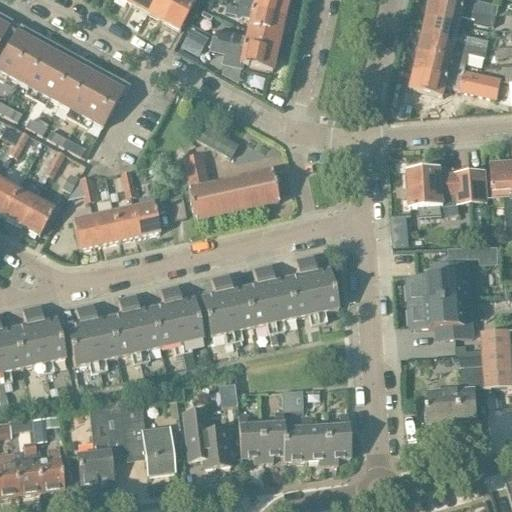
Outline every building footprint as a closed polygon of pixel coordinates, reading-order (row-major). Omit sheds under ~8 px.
[(132,0),(129,7),(144,15),(153,0),(132,0)] [(153,0),(144,15),(160,24),(173,0),(153,0)] [(173,0),(160,24),(178,34),(194,3),(188,0),(173,0)] [(202,0),(199,7),(208,12),(214,3),(208,0),(202,0)] [(239,2),(236,10),(283,20),(287,3),(276,0),(252,0),(251,5),(239,2)] [(430,0),(430,3),(487,17),(488,15),(494,16),(496,16),(498,9),(478,5),(478,6),(466,3),(466,0),(430,0)] [(430,3),(425,22),(460,29),(462,20),(474,23),(473,28),(487,31),(493,30),(496,16),(494,16),(488,15),(487,17),(430,3)] [(247,21),(245,31),(279,38),(283,20),(236,10),(230,9),(229,17),(247,21)] [(0,17),(0,44),(6,34),(11,24),(0,17)] [(425,22),(421,39),(479,51),(487,51),(488,45),(458,38),(460,29),(425,22)] [(0,64),(0,77),(16,86),(41,40),(19,28),(14,38),(0,64)] [(197,60),(207,40),(190,31),(180,50),(197,60)] [(216,42),(275,56),(279,38),(245,31),(243,40),(218,34),(212,31),(208,38),(216,42)] [(6,34),(0,44),(0,64),(14,38),(6,34)] [(421,39),(417,57),(465,68),(468,58),(484,62),(487,51),(479,51),(421,39)] [(41,40),(16,86),(37,98),(62,52),(41,40)] [(271,74),(275,56),(216,42),(214,51),(240,57),(238,66),(271,74)] [(497,60),(511,59),(511,50),(496,52),(497,60)] [(62,52),(37,98),(58,109),(83,63),(62,52)] [(494,92),(497,93),(500,82),(464,74),(465,68),(417,57),(413,74),(472,88),(483,91),(483,89),(494,92)] [(83,63),(58,109),(79,121),(104,75),(83,63)] [(495,103),(497,93),(494,92),(483,89),(483,91),(472,88),(413,74),(410,92),(442,99),(444,90),(454,92),(453,94),(495,103)] [(104,75),(79,121),(101,132),(125,88),(126,87),(104,75)] [(4,109),(0,116),(0,117),(16,127),(21,118),(4,109)] [(24,130),(41,140),(46,131),(28,122),(24,130)] [(192,142),(194,143),(229,163),(237,149),(217,138),(200,128),(192,142)] [(8,157),(12,159),(24,137),(19,134),(8,157)] [(49,134),(45,142),(62,152),(67,144),(49,134)] [(24,137),(12,159),(17,161),(28,139),(24,137)] [(67,144),(62,152),(79,161),(84,153),(67,144)] [(56,154),(49,166),(58,171),(64,159),(56,154)] [(187,193),(193,225),(277,206),(270,175),(207,189),(200,159),(182,163),(188,193),(187,193)] [(52,182),(58,171),(49,166),(43,177),(52,182)] [(493,203),(494,212),(504,211),(506,240),(511,239),(511,210),(509,167),(490,168),(493,203)] [(406,174),(408,199),(406,200),(406,207),(408,209),(409,212),(417,212),(418,220),(430,220),(430,219),(434,219),(437,217),(439,214),(440,210),(443,210),(442,200),(455,199),(455,209),(486,207),(484,175),(440,178),(439,172),(406,174)] [(122,190),(131,188),(128,175),(119,177),(122,190)] [(134,200),(131,188),(122,190),(119,177),(125,202),(134,200)] [(69,178),(61,192),(70,197),(78,183),(69,178)] [(87,179),(78,182),(81,195),(91,193),(87,179)] [(0,182),(0,218),(2,220),(17,192),(0,182)] [(70,197),(67,203),(82,199),(81,195),(78,182),(78,183),(70,197)] [(17,192),(2,220),(20,230),(35,202),(17,192)] [(91,193),(81,195),(82,199),(84,207),(93,205),(91,193)] [(100,195),(102,203),(108,201),(107,194),(100,195)] [(116,196),(109,198),(111,205),(117,204),(116,196)] [(185,221),(181,200),(169,202),(174,224),(185,221)] [(35,202),(20,230),(38,240),(54,212),(35,202)] [(131,210),(139,241),(159,237),(152,206),(131,210)] [(111,215),(118,246),(139,241),(131,210),(111,215)] [(92,220),(98,250),(118,246),(111,215),(91,219),(92,220)] [(78,255),(98,250),(92,220),(91,219),(71,224),(78,255)] [(410,219),(389,220),(391,252),(408,251),(406,221),(410,221),(410,219)] [(448,254),(448,264),(479,263),(479,253),(448,254)] [(302,262),(304,273),(311,271),(313,268),(311,260),(302,262)] [(299,274),(304,273),(302,262),(294,264),(296,272),(299,274)] [(412,287),(407,288),(409,308),(415,308),(469,304),(466,267),(438,269),(439,281),(412,283),(412,287)] [(260,271),(263,282),(269,280),(271,277),(269,269),(260,271)] [(257,283),(263,282),(260,271),(252,273),(254,281),(257,283)] [(306,277),(318,328),(326,326),(324,317),(337,314),(328,272),(306,277)] [(285,282),(294,323),(307,320),(309,330),(318,328),(306,277),(285,282)] [(218,281),(221,291),(227,290),(229,287),(227,279),(218,281)] [(215,292),(220,291),(221,291),(218,281),(210,283),(212,290),(215,292)] [(264,286),(275,338),(283,336),(281,326),(294,323),(285,282),(264,286)] [(242,291),(252,333),(265,330),(267,339),(275,338),(264,286),(242,291)] [(167,292),(169,302),(176,301),(178,298),(176,290),(167,292)] [(221,296),(232,347),(241,345),(239,335),(252,333),(242,291),(221,296)] [(164,304),(169,302),(167,292),(159,294),(161,301),(164,304)] [(200,300),(209,342),(223,339),(225,349),(232,347),(221,296),(200,300)] [(125,301),(128,312),(134,310),(136,307),(134,299),(125,301)] [(122,313),(127,312),(128,312),(125,301),(117,303),(118,311),(122,313)] [(170,307),(183,358),(191,356),(188,346),(202,343),(192,302),(170,307)] [(409,308),(410,329),(415,329),(415,333),(443,331),(444,343),(472,341),(469,304),(415,308),(409,308)] [(148,312),(158,353),(172,350),(174,360),(183,358),(170,307),(148,312)] [(83,311),(85,321),(91,320),(93,317),(92,309),(83,311)] [(30,312),(32,323),(38,321),(40,318),(38,310),(30,312)] [(79,322),(84,321),(85,321),(83,311),(74,313),(76,320),(79,322)] [(26,324),(32,323),(30,312),(21,314),(23,322),(26,324)] [(128,316),(141,367),(148,365),(146,356),(158,353),(148,312),(128,316)] [(105,321),(116,362),(130,359),(132,369),(141,367),(128,316),(105,321)] [(86,325),(97,377),(106,375),(104,365),(116,362),(105,321),(86,325)] [(33,327),(44,378),(52,376),(51,367),(64,364),(55,322),(33,327)] [(64,330),(74,372),(88,369),(90,378),(97,377),(86,325),(64,330)] [(12,332),(22,373),(34,370),(36,380),(44,378),(33,327),(12,332)] [(0,334),(0,376),(2,388),(10,386),(8,376),(22,373),(12,332),(0,334)] [(481,337),(483,371),(485,392),(511,390),(511,353),(507,354),(506,335),(481,337)] [(428,428),(476,425),(474,393),(485,392),(483,371),(459,372),(461,392),(428,395),(428,410),(426,410),(428,428)] [(283,416),(303,415),(302,396),(281,396),(283,416)] [(118,412),(125,461),(143,458),(146,479),(174,476),(168,430),(144,434),(140,409),(118,412)] [(80,491),(112,487),(108,461),(125,459),(125,461),(118,412),(87,416),(93,456),(76,458),(80,491)] [(201,464),(202,473),(230,470),(225,431),(200,434),(198,414),(182,416),(186,446),(184,446),(187,466),(201,464)] [(260,429),(262,466),(271,466),(271,461),(282,460),(283,433),(281,415),(273,415),(274,428),(260,429)] [(236,418),(239,463),(252,462),(252,467),(262,466),(260,429),(246,430),(245,417),(236,418)] [(325,431),(326,469),(337,468),(336,463),(349,462),(346,417),(338,418),(338,431),(325,431)] [(302,420),(304,465),(317,464),(317,469),(326,469),(325,431),(311,432),(310,419),(302,420)] [(283,433),(282,460),(283,460),(283,466),(304,465),(302,420),(295,420),(295,433),(283,433)] [(57,421),(43,422),(44,432),(53,431),(58,430),(57,421)] [(31,423),(32,429),(33,429),(33,433),(40,432),(39,423),(39,422),(31,423)] [(13,466),(17,499),(40,496),(36,464),(34,445),(29,446),(22,447),(23,458),(29,458),(30,464),(13,466)] [(36,464),(40,496),(63,493),(58,451),(46,453),(48,462),(36,464)] [(0,458),(0,501),(17,499),(13,466),(12,457),(1,458),(0,458)]
